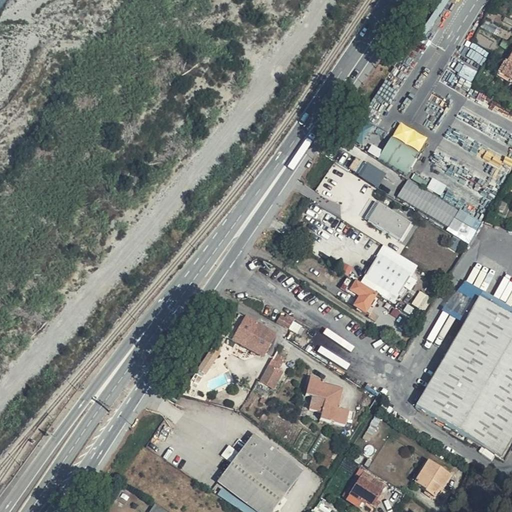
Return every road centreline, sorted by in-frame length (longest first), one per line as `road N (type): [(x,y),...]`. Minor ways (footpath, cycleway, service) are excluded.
road 1 (track): [(0,396),(223,128),(315,0)]
road 2 (primary): [(397,0),(218,255)]
road 3 (primary): [(65,509),(218,255)]
road 4 (primary): [(150,337),(103,377),(4,511)]
road 5 (primary): [(150,337),(29,511)]
road 6 (unknown): [(407,380),(463,257),(482,239),(511,248)]
road 7 (unknown): [(462,0),(380,123)]
road 8 (unknown): [(511,467),(433,423),(404,394)]
